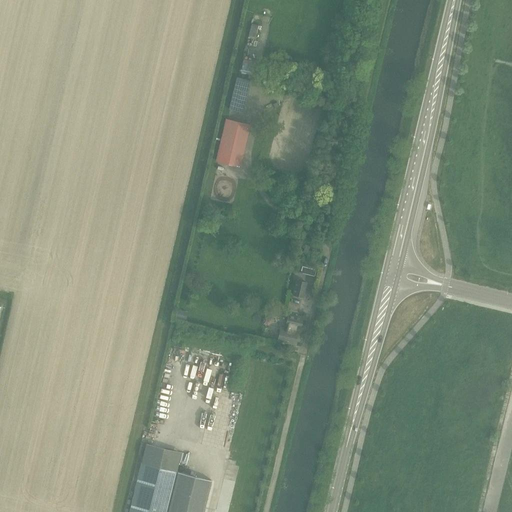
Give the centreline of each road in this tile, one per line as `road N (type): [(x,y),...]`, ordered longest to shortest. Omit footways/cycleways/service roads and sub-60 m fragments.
road 1 (track): [(237,0),(117,511)]
road 2 (secondary): [(391,273),(454,0)]
road 3 (secondary): [(330,511),(391,273)]
road 4 (unclassified): [(511,302),(391,273)]
